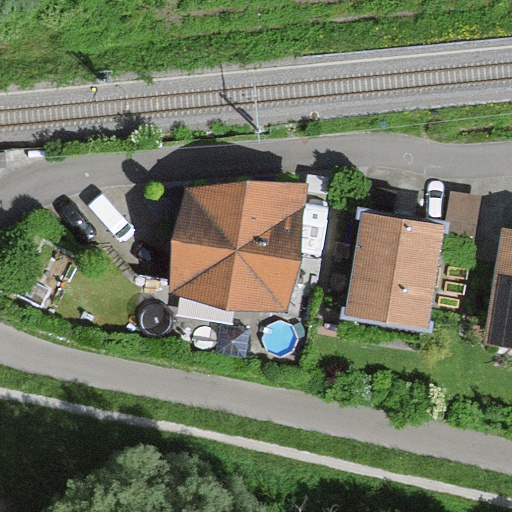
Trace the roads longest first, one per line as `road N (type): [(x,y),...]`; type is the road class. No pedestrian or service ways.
road 1 (residential): [(0,218),(55,175),(241,157),(511,146)]
road 2 (residential): [(0,337),(511,461)]
